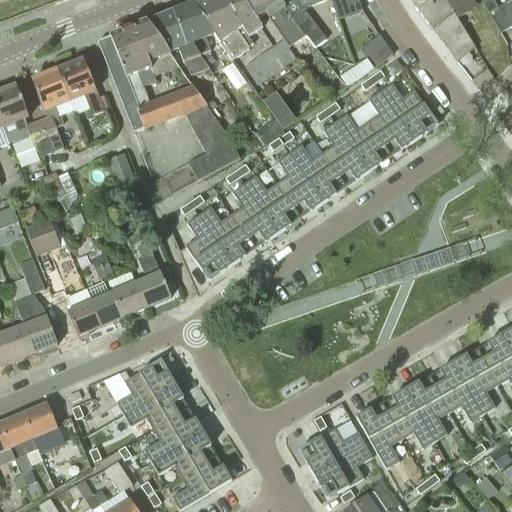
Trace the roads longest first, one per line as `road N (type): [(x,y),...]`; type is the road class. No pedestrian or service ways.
road 1 (residential): [(188,327),(480,124)]
road 2 (residential): [(251,432),(511,287)]
road 3 (residential): [(0,407),(188,327)]
road 4 (residential): [(480,124),(386,0)]
road 5 (residential): [(0,55),(141,0)]
road 6 (residential): [(251,432),(188,327)]
